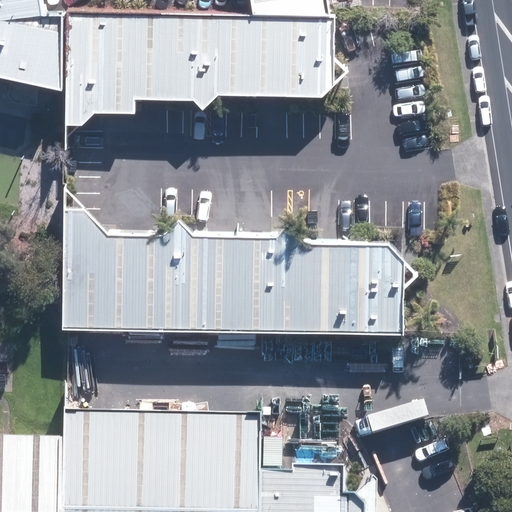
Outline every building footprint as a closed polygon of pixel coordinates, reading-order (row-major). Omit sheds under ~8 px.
[(0,83),(71,98),(78,127),(86,133),(95,128),(100,120),(140,123),(141,107),(336,107),(339,30),(334,0),(259,0),(263,28),(63,22),(59,0),(5,0),(8,27),(0,26),(0,83)] [(62,333),(394,345),(401,257),(112,246),(92,221),(68,220),(62,333)] [(69,455),(68,511),(260,511),(261,467),(261,433),(69,431),(69,455)] [(0,511),(68,511),(69,455),(0,454),(0,511)] [(261,467),(260,511),(357,511),(358,511),(349,503),(337,502),(338,468),(261,467)]
